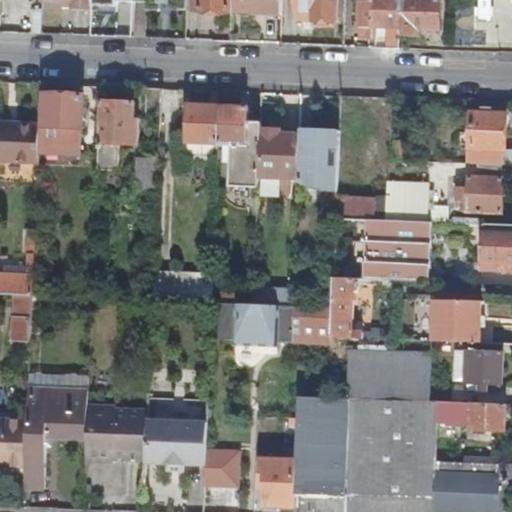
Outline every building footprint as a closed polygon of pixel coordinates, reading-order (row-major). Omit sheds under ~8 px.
[(43,0),(43,3),(61,4),(72,4),(71,11),(93,11),(93,0),(43,0)] [(129,8),(129,0),(98,0),(98,7),(129,8)] [(188,0),(133,0),(133,3),(146,4),(146,11),(159,12),(161,11),(161,4),(171,5),(171,7),(174,10),(188,11),(188,0)] [(233,0),(196,0),(196,11),(233,12),(233,0)] [(283,14),(283,0),(233,0),(233,12),(283,14)] [(300,0),(300,20),(317,21),(317,26),(334,26),(334,21),(338,21),(339,0),(300,0)] [(400,35),(400,0),(373,0),(374,1),(373,29),(388,30),(388,49),(399,50),(400,35)] [(441,29),(441,0),(400,0),(400,35),(419,36),(419,29),(441,29)] [(373,29),(374,1),(361,1),(359,38),(372,39),(373,29)] [(119,38),(132,39),(133,14),(120,14),(119,38)] [(162,91),(147,90),(147,117),(160,117),(162,91)] [(85,97),(47,97),(47,129),(40,129),(39,153),(83,155),(85,97)] [(137,105),(101,104),(100,145),(99,172),(121,172),(122,146),(140,147),(141,121),(136,121),(137,105)] [(222,108),(190,107),(189,144),(220,145),(222,108)] [(261,130),(261,124),(250,124),(250,109),(222,108),(220,145),(235,146),(233,186),(259,187),(259,180),(261,130)] [(483,114),(472,114),(471,165),(480,165),(504,166),(511,166),(511,150),(507,151),(507,115),(493,115),(493,110),(483,110),(483,114)] [(0,124),(0,161),(39,163),(39,153),(40,129),(40,127),(0,124)] [(282,131),(261,130),(259,180),(299,181),(301,136),(281,136),(282,131)] [(299,181),(299,185),(339,195),(342,133),(331,132),(331,140),(326,140),(321,137),(307,132),(301,132),(301,136),(299,181)] [(220,162),(220,145),(189,144),(189,160),(220,162)] [(397,162),(414,163),(414,144),(397,144),(397,162)] [(140,162),(140,192),(158,193),(159,163),(140,162)] [(480,165),(480,179),(504,180),(504,166),(480,165)] [(463,208),(463,213),(503,214),(504,180),(480,179),(470,178),(470,188),(459,188),(459,202),(469,202),(469,208),(463,208)] [(427,185),(390,184),(390,194),(427,196),(427,185)] [(427,196),(390,194),(389,201),(389,222),(428,223),(429,196),(427,196)] [(377,221),(378,201),(339,199),(338,220),(377,221)] [(389,222),(389,201),(378,201),(377,221),(389,222)] [(389,222),(377,221),(338,220),(336,279),(356,280),(431,283),(432,223),(428,223),(389,222)] [(511,271),(511,226),(486,226),(485,271),(511,271)] [(29,277),(5,276),(0,275),(0,296),(19,297),(34,297),(36,257),(30,257),(29,269),(29,277)] [(29,277),(29,269),(5,268),(5,276),(29,277)] [(214,304),(216,269),(207,269),(207,275),(155,274),(154,302),(214,304)] [(336,289),(335,309),(334,339),(344,340),(360,340),(360,334),(354,334),(356,280),(336,279),(336,289)] [(336,289),(323,289),(322,309),(335,309),(336,289)] [(295,296),(255,295),(254,306),(294,308),(295,296)] [(34,297),(19,297),(18,319),(16,342),(33,342),(35,297),(34,297)] [(470,344),(482,345),(483,329),(483,318),(483,303),(435,302),(434,343),(470,344)] [(279,342),(303,343),(304,308),(294,308),(254,306),(223,305),(222,339),(238,340),(238,345),(278,347),(279,342)] [(322,309),(304,308),(303,343),(334,345),(334,339),(335,309),(322,309)] [(333,362),(343,362),(344,340),(334,339),(334,345),(333,362)] [(434,343),(434,356),(470,357),(470,344),(434,343)] [(482,345),(470,344),(470,357),(468,385),(482,385),(482,393),(490,393),(490,392),(503,392),(506,346),(482,345)] [(353,400),(432,403),(434,356),(355,353),(353,400)] [(332,377),(323,377),(322,392),(331,393),(332,377)] [(31,378),(31,390),(90,393),(91,380),(31,378)] [(90,409),(90,393),(31,390),(29,422),(27,471),(26,490),(47,491),(50,439),(88,441),(90,409)] [(434,511),(437,463),(438,423),(439,403),(432,403),(353,400),(331,399),(301,398),(300,420),(300,430),(299,462),(297,504),(296,511),(434,511)] [(439,403),(438,423),(449,424),(449,427),(473,428),(473,430),(509,431),(509,406),(439,403)] [(149,422),(149,414),(117,413),(117,410),(90,409),(88,441),(87,464),(115,466),(115,462),(148,463),(149,422)] [(0,469),(27,471),(29,422),(0,421),(0,469)] [(148,463),(148,466),(169,467),(186,467),(208,468),(209,451),(210,424),(149,422),(148,463)] [(242,452),(209,451),(208,468),(208,487),(241,489),(242,452)] [(283,506),(283,503),(297,504),(299,462),(264,461),(263,483),(269,484),(268,505),(283,506)] [(511,511),(511,466),(506,466),(466,464),(437,463),(434,511),(511,511)]
